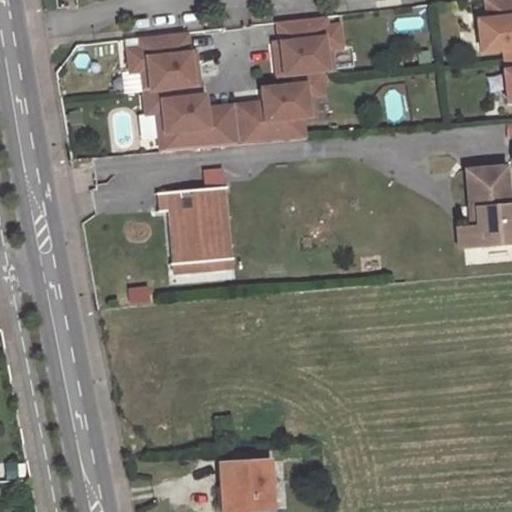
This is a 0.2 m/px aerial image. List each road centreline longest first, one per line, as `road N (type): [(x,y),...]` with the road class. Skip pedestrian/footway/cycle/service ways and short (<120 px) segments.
road 1 (secondary): [(53,269),(7,24)]
road 2 (secondary): [(100,511),(53,269)]
road 3 (residential): [(214,0),(7,24)]
